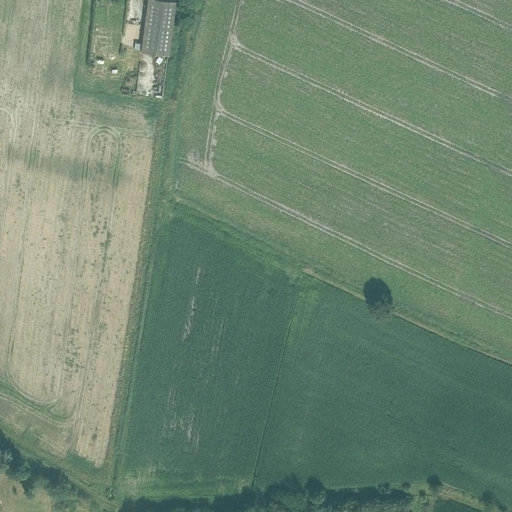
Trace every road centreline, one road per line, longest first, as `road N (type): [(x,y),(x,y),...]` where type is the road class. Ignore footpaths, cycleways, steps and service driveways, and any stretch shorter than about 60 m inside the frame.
road 1 (track): [(485,511),(430,492),(137,509)]
road 2 (track): [(0,445),(108,505),(137,509)]
